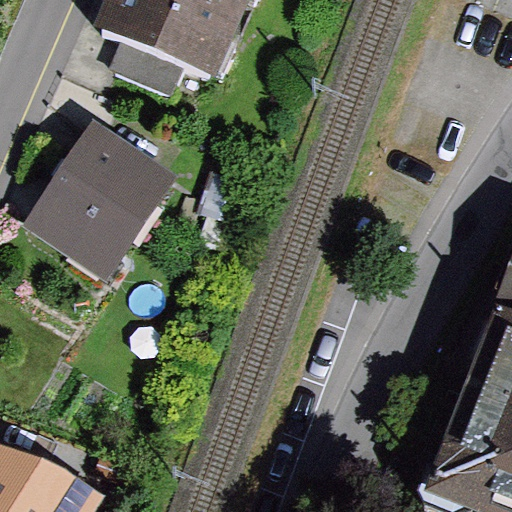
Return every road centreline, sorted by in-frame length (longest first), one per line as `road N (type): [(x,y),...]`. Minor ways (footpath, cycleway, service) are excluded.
road 1 (residential): [(511,159),(422,312),(326,511)]
road 2 (residential): [(0,147),(61,0)]
